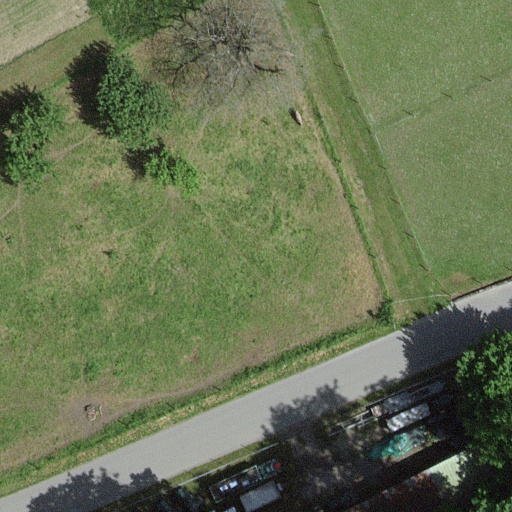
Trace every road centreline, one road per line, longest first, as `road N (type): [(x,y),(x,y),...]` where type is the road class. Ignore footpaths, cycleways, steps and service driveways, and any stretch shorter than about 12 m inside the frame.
road 1 (unclassified): [(38,511),(511,304)]
road 2 (track): [(459,325),(378,196),(303,0)]
